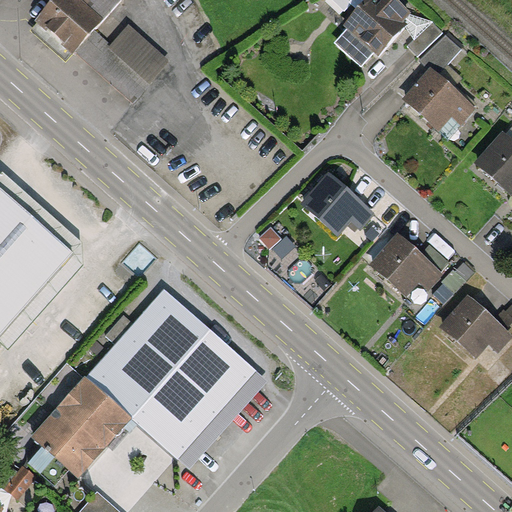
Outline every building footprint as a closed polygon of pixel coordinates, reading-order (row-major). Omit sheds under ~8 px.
[(129,0),(59,0),(34,28),(73,63),(81,54),(100,33),(129,0)] [(391,0),(382,0),(338,48),(364,72),(413,19),(391,0)] [(100,33),(81,54),(135,103),(173,61),(130,23),(112,43),(100,33)] [(466,47),(447,30),(440,38),(430,29),(420,40),(430,49),(420,59),(439,76),(466,47)] [(477,110),(433,73),(406,104),(450,142),(477,110)] [(511,145),(503,137),(473,172),(509,202),(511,198),(511,145)] [(377,217),(329,177),(301,210),(337,240),(351,224),(363,233),(377,217)] [(0,351),(80,263),(0,191),(0,351)] [(447,279),(399,237),(370,269),(406,301),(420,286),(431,296),(447,279)] [(260,379),(166,293),(91,381),(181,471),(260,379)] [(511,348),(511,342),(468,303),(440,334),(475,366),(490,350),(501,360),(511,348)] [(82,387),(34,444),(81,483),(129,426),(82,387)] [(84,511),(118,511),(100,495),(84,511)]
